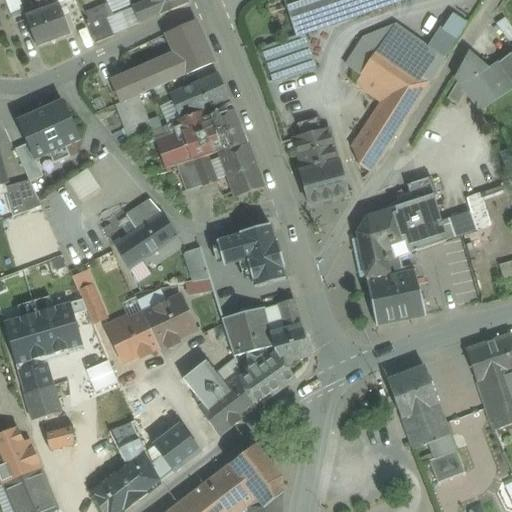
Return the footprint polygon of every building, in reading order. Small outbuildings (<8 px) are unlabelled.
[(4,0),(11,17),(23,13),(18,0),(4,0)] [(35,0),(40,12),(58,6),(55,0),(35,0)] [(105,0),(111,13),(131,4),(129,0),(105,0)] [(153,0),(132,9),(139,25),(186,5),(184,0),(161,0),(155,3),(154,0),(153,0)] [(327,0),(284,0),(297,37),(335,24),(327,0)] [(327,0),(335,24),(403,0),(327,0)] [(40,12),(25,18),(36,48),(70,35),(59,6),(59,5),(58,6),(40,12)] [(132,9),(107,18),(114,35),(139,25),(132,9)] [(107,18),(86,26),(94,45),(115,36),(114,35),(107,18)] [(212,64),(194,22),(192,23),(193,23),(167,35),(176,55),(185,76),(212,64)] [(379,49),(363,39),(346,65),(361,75),(384,89),(377,100),(362,123),(367,126),(352,147),(357,165),(370,173),(429,82),(444,60),(415,40),(394,26),(379,49)] [(394,26),(363,39),(379,49),(394,26)] [(297,37),(261,50),(273,83),(309,70),(297,37)] [(478,63),(468,55),(455,78),(457,81),(464,91),(480,112),(511,89),(511,53),(493,66),(483,58),(478,63)] [(176,55),(116,82),(125,102),(185,76),(176,55)] [(384,89),(361,75),(354,86),(377,100),(384,89)] [(217,76),(192,87),(188,78),(175,84),(189,117),(228,100),(217,76)] [(457,81),(446,99),(456,105),(464,91),(457,81)] [(140,100),(124,107),(119,111),(130,141),(150,125),(140,100)] [(62,102),(17,122),(35,163),(80,143),(62,102)] [(233,111),(211,121),(212,123),(225,150),(225,151),(247,144),(233,111)] [(189,117),(172,123),(178,137),(154,146),(158,158),(164,171),(177,167),(192,162),(208,157),(225,150),(212,123),(206,125),(201,112),(189,117)] [(328,130),(294,139),(303,170),(337,161),(328,130)] [(247,145),(220,154),(235,197),(262,187),(247,145)] [(208,157),(192,162),(202,188),(217,183),(208,157)] [(158,158),(141,163),(145,177),(164,171),(158,158)] [(303,170),(299,171),(309,208),(348,197),(337,161),(303,170)] [(192,162),(177,167),(186,192),(202,188),(192,162)] [(87,170),(67,183),(82,204),(101,191),(87,170)] [(431,178),(407,186),(412,203),(432,196),(433,198),(436,197),(431,178)] [(29,182),(5,189),(13,218),(41,207),(29,182)] [(484,193),(493,220),(499,218),(494,204),(506,201),(501,187),(484,193)] [(412,203),(394,209),(409,253),(410,253),(447,241),(433,198),(432,196),(412,203)] [(149,201),(127,216),(137,232),(162,216),(149,201)] [(394,209),(366,218),(356,234),(366,280),(389,275),(386,261),(409,253),(394,209)] [(137,232),(121,243),(118,239),(114,241),(117,246),(116,246),(129,270),(177,238),(162,216),(137,232)] [(254,287),(285,278),(270,227),(218,242),(225,266),(247,261),(254,287)] [(209,280),(200,249),(184,254),(193,283),(209,280)] [(409,253),(386,261),(389,275),(389,277),(390,278),(395,277),(395,275),(403,274),(399,259),(410,255),(410,253),(409,253)] [(403,274),(395,275),(395,277),(390,278),(389,277),(367,281),(376,327),(425,317),(415,271),(403,274)] [(92,286),(78,292),(92,325),(105,320),(92,286)] [(180,298),(143,316),(159,348),(166,345),(168,349),(179,344),(177,339),(195,331),(180,298)] [(279,305),(285,329),(301,325),(294,301),(279,305)] [(222,321),(234,357),(274,346),(271,334),(266,315),(264,310),(222,321)] [(266,315),(271,334),(278,331),(273,313),(266,315)] [(143,316),(128,323),(126,319),(107,328),(123,362),(139,354),(141,359),(150,354),(149,353),(159,348),(143,316)] [(285,329),(278,331),(271,334),(274,346),(276,354),(276,353),(284,364),(310,357),(301,325),(285,329)] [(511,336),(466,352),(477,384),(511,371),(511,336)] [(64,342),(42,349),(46,361),(68,354),(64,342)] [(235,361),(239,379),(276,354),(274,346),(234,357),(235,361)] [(42,349),(15,358),(27,395),(54,387),(46,361),(42,349)] [(239,379),(237,380),(255,410),(296,381),(284,364),(276,353),(276,354),(239,379)] [(185,380),(205,404),(226,387),(206,363),(185,380)] [(424,368),(423,368),(423,369),(389,382),(388,382),(387,382),(397,408),(413,450),(427,445),(450,436),(440,408),(424,368)] [(511,371),(477,384),(498,445),(502,451),(511,447),(511,371)] [(205,404),(200,408),(220,437),(255,410),(237,380),(236,378),(226,387),(205,404)] [(111,432),(131,424),(135,423),(117,385),(98,394),(109,418),(104,420),(110,433),(111,432)] [(27,395),(25,395),(33,421),(61,413),(54,387),(27,395)] [(95,425),(96,435),(110,433),(104,420),(109,418),(98,394),(95,388),(76,396),(74,402),(87,419),(92,419),(95,425)] [(476,395),(440,408),(450,436),(427,445),(439,475),(498,452),(476,395)] [(140,427),(154,445),(180,426),(166,408),(140,427)] [(89,436),(92,492),(144,453),(145,452),(131,424),(111,432),(110,433),(96,435),(89,436)] [(0,454),(15,448),(13,439),(4,442),(1,431),(0,425),(0,454)] [(180,426),(154,445),(163,457),(175,472),(200,453),(180,426)] [(73,427),(46,433),(50,451),(74,446),(73,427)] [(0,478),(3,486),(41,470),(28,443),(15,448),(0,454),(0,478)] [(262,509),(283,493),(283,489),(281,478),(256,445),(229,465),(255,499),(262,509)] [(144,453),(92,492),(101,511),(125,511),(161,484),(144,453)] [(175,472),(163,457),(153,465),(161,483),(175,472)] [(229,465),(176,507),(179,511),(238,511),(255,499),(229,465)] [(3,486),(14,511),(56,511),(58,511),(41,470),(3,486)] [(255,499),(238,511),(281,511),(283,493),(262,509),(255,499)]
